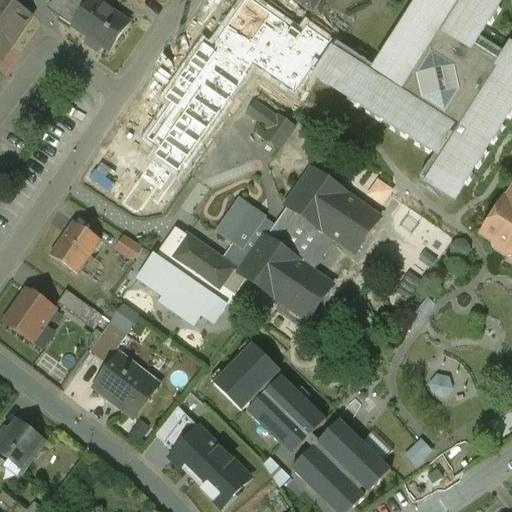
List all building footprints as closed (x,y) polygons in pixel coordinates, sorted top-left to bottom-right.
[(31,17),(5,0),(0,0),(0,61),(1,60),(0,58),(0,52),(15,31),(19,34),(31,17)] [(62,0),(69,4),(59,19),(72,28),(72,29),(108,53),(128,24),(105,8),(106,6),(97,0),(62,0)] [(318,0),(291,0),(310,13),(318,0)] [(404,25),(401,22),(390,39),(394,41),(388,50),(385,48),(374,64),(377,67),(375,70),(365,63),(343,97),(349,100),(346,103),(356,109),(358,106),(365,111),(363,114),(380,124),(382,121),(390,126),(388,130),(405,140),(407,137),(415,142),(413,146),(430,156),(432,153),(435,155),(428,165),(462,186),(463,185),(466,187),(472,178),(469,176),(473,169),(477,171),(487,154),(484,152),(489,144),(493,146),(504,129),(500,127),(506,118),(509,120),(511,115),(511,48),(510,47),(498,66),(471,49),(486,25),(489,27),(500,11),(496,8),(501,0),(415,0),(406,14),(410,16),(404,25)] [(276,120),(254,104),(245,116),(268,131),(276,120)] [(268,131),(262,140),(278,152),(294,129),(278,117),(276,120),(268,131)] [(300,198),(285,218),(282,216),(273,230),(263,223),(265,219),(239,201),(215,234),(241,251),(229,267),(187,238),(176,230),(160,252),(139,282),(210,332),(247,280),(307,323),(318,307),(313,304),(327,284),(313,274),(335,242),(349,252),(363,232),(368,236),(379,220),(310,172),(294,194),(300,198)] [(382,206),(393,189),(377,179),(367,196),(382,206)] [(511,191),(511,192),(511,194),(506,204),(504,203),(482,237),(492,244),(491,245),(493,252),(505,260),(511,258),(511,257),(511,191)] [(74,224),(50,258),(77,277),(100,243),(74,224)] [(141,251),(123,239),(115,250),(133,263),(141,251)] [(26,292),(3,325),(32,345),(55,312),(26,292)] [(86,308),(66,294),(58,305),(78,319),(86,308)] [(114,327),(96,353),(109,362),(127,336),(114,327)] [(253,347),(214,387),(241,413),(251,403),(254,407),(247,414),(292,458),(306,443),(312,437),(326,423),(281,379),(274,386),(271,383),(281,373),(253,347)] [(158,387),(120,357),(94,390),(132,420),(158,387)] [(353,511),(391,471),(340,423),(319,444),(313,450),(293,471),(334,511),(353,511)] [(17,424),(9,434),(4,431),(0,436),(0,455),(21,472),(43,444),(17,424)] [(222,511),(256,477),(202,426),(168,461),(221,511),(222,511)] [(312,437),(306,443),(313,450),(319,444),(312,437)] [(431,453),(421,443),(406,457),(416,468),(431,453)] [(270,461),(264,467),(280,490),(290,480),(270,461)]
